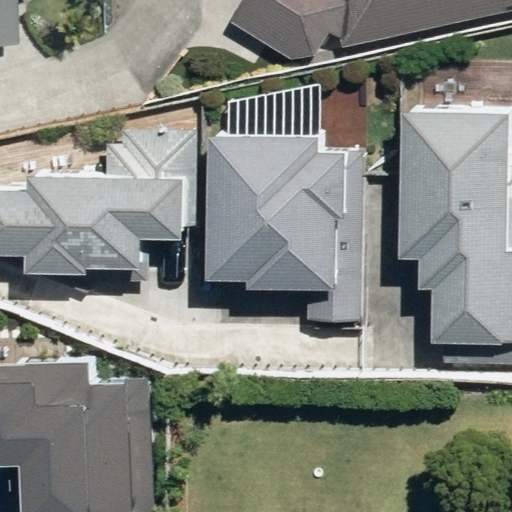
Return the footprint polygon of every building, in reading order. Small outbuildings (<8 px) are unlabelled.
[(0,0),(0,40),(17,40),(15,0),(0,0)] [(511,0),(246,0),(236,16),(293,57),(511,9),(511,0)] [(511,101),(412,99),(409,247),(430,247),(430,277),(442,277),(441,329),(511,330),(511,101)] [(36,178),(0,177),(0,244),(35,245),(35,263),(98,264),(98,257),(150,258),(151,228),(192,229),(192,221),(201,221),(203,125),(130,124),(130,138),(112,138),(112,166),(36,164),(36,178)] [(328,126),(219,124),(216,269),(257,270),(257,278),(316,279),(315,314),(368,316),(371,146),(354,146),(354,141),(327,140),(328,126)] [(91,511),(92,487),(1,484),(0,511),(91,511)]
